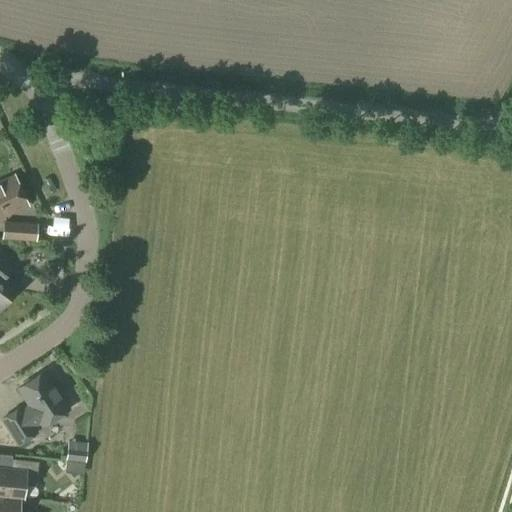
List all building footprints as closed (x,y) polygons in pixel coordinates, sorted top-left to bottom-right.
[(0,218),(27,206),(13,176),(0,181),(0,218)] [(36,242),(37,224),(3,222),(1,239),(36,242)] [(0,308),(17,287),(4,277),(13,265),(0,255),(0,308)] [(68,410),(43,372),(18,388),(28,404),(22,408),(20,406),(0,418),(0,420),(17,446),(38,433),(35,428),(41,424),(42,426),(68,410)] [(66,452),(65,461),(66,461),(84,463),(85,455),(66,452)] [(35,485),(38,462),(11,459),(10,470),(0,469),(0,496),(19,499),(22,499),(24,483),(35,485)] [(83,474),(84,463),(66,461),(64,472),(83,474)] [(17,511),(19,499),(0,496),(0,511),(17,511)]
